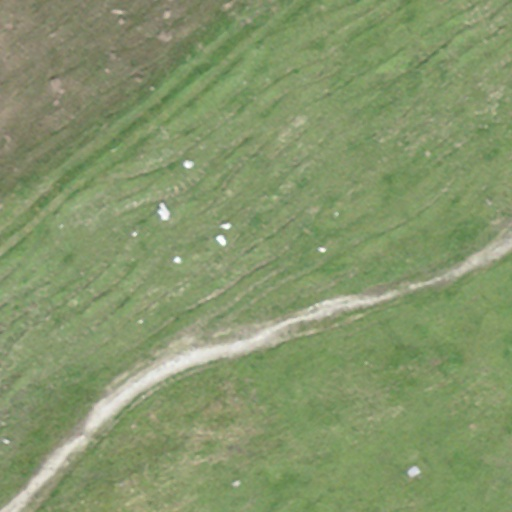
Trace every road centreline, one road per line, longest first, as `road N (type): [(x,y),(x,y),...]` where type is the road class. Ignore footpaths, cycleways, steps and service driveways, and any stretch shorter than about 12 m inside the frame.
road 1 (track): [(14,511),(131,380),(447,278),(511,233)]
road 2 (track): [(0,234),(293,0)]
